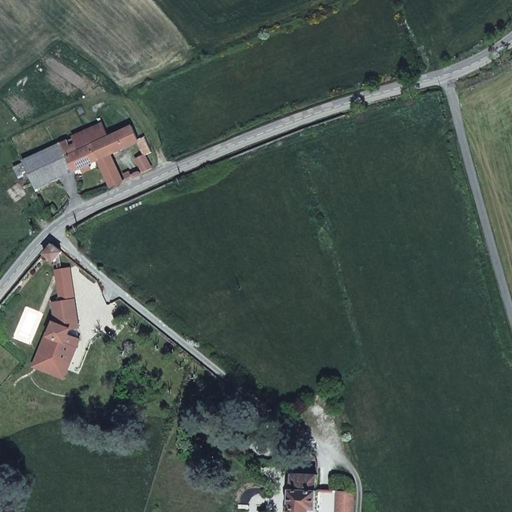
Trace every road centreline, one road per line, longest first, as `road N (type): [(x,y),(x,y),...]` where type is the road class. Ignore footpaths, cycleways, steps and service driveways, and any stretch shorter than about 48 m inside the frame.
road 1 (unclassified): [(0,289),(77,215),(309,115),(450,77)]
road 2 (unclassified): [(450,77),(511,310)]
